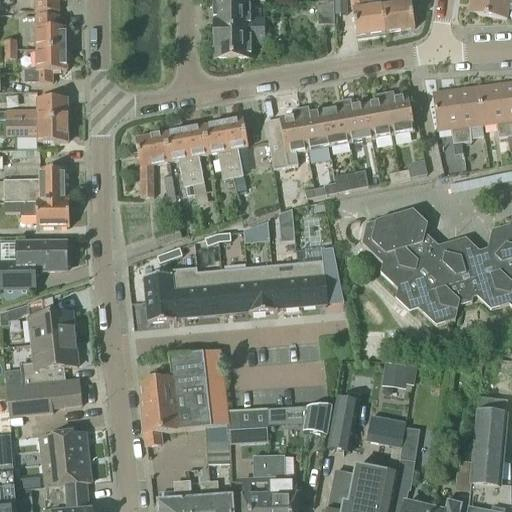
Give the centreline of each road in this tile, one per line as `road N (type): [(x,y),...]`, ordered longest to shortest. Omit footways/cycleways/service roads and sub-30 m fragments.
road 1 (residential): [(433,54),(190,97)]
road 2 (residential): [(111,351),(98,111)]
road 3 (residential): [(111,351),(342,329)]
road 4 (residential): [(130,511),(111,351)]
